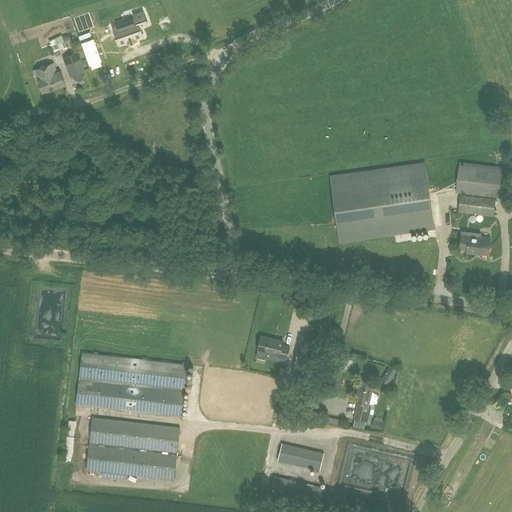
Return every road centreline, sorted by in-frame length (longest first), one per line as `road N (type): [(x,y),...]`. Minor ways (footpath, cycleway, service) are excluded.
road 1 (unclassified): [(242,275),(205,88),(227,49),(336,0)]
road 2 (unclassified): [(511,308),(242,275)]
road 3 (unclassified): [(242,275),(0,247)]
road 4 (unclassified): [(412,511),(511,332)]
